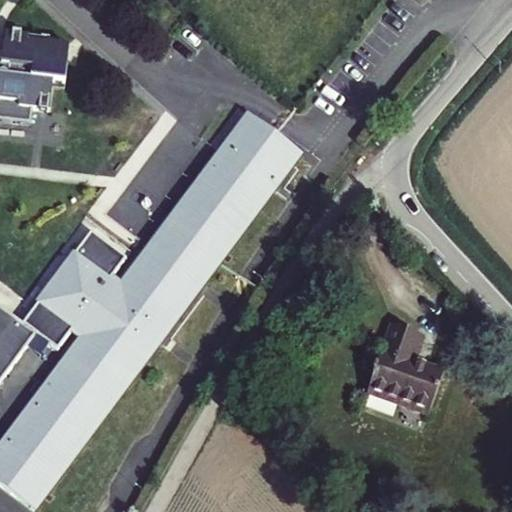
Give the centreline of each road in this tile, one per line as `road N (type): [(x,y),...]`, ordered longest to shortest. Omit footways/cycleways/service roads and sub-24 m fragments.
road 1 (residential): [(154,511),(306,245),(378,171)]
road 2 (residential): [(378,171),(511,15)]
road 3 (residential): [(511,318),(378,171)]
